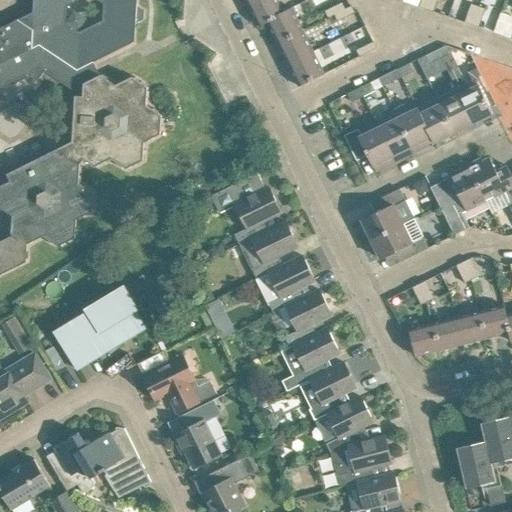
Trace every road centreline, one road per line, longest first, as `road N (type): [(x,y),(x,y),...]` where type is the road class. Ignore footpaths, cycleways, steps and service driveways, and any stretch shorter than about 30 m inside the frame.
road 1 (residential): [(187,511),(132,403),(116,387),(90,388),(0,443)]
road 2 (residential): [(325,215),(492,136),(504,160),(511,156)]
road 3 (residential): [(275,113),(438,29)]
road 4 (residential): [(365,295),(475,239),(511,247)]
road 5 (residential): [(275,113),(219,0)]
road 6 (residential): [(411,393),(443,511)]
